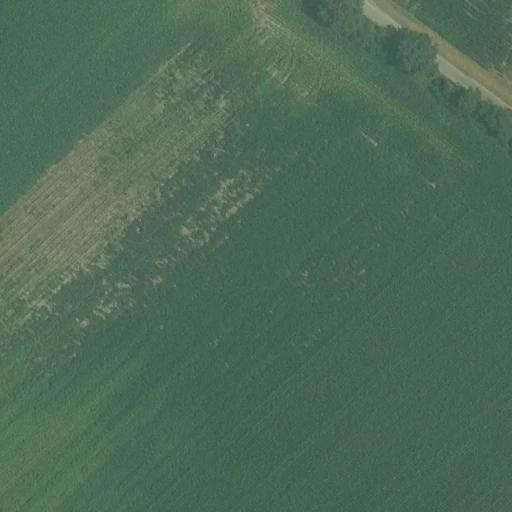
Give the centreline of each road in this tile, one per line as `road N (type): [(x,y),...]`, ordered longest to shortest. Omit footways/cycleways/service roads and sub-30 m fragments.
road 1 (unknown): [(511,318),(53,0)]
road 2 (residential): [(388,0),(511,94)]
